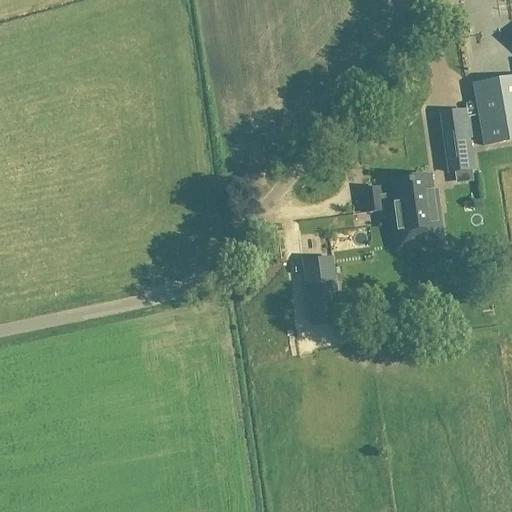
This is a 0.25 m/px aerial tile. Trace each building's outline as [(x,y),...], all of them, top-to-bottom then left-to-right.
[(482,148),(511,143),(511,80),(471,88),(482,148)] [(464,121),(463,113),(441,116),(449,176),(471,173),(467,141),(464,121)] [(431,194),(428,178),(408,181),(417,243),(418,243),(418,240),(440,237),(434,194),(431,194)] [(417,243),(408,181),(390,184),(391,197),(378,199),(377,191),(362,193),(365,216),(380,214),(379,211),(393,209),(395,225),(392,225),(394,246),(417,243)] [(323,280),(320,257),(299,260),(308,323),(337,319),(332,278),(323,280)]
